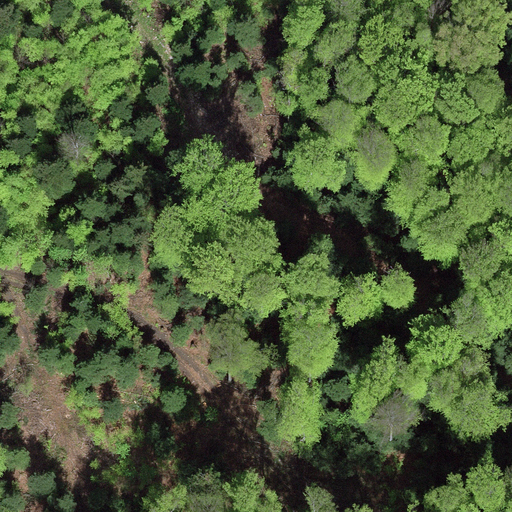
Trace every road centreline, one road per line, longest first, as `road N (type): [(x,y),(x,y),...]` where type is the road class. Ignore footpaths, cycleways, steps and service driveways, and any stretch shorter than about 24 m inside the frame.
road 1 (track): [(105,0),(148,25),(194,115),(253,199),(367,264),(511,390)]
road 2 (track): [(361,511),(270,454),(126,309),(0,270)]
